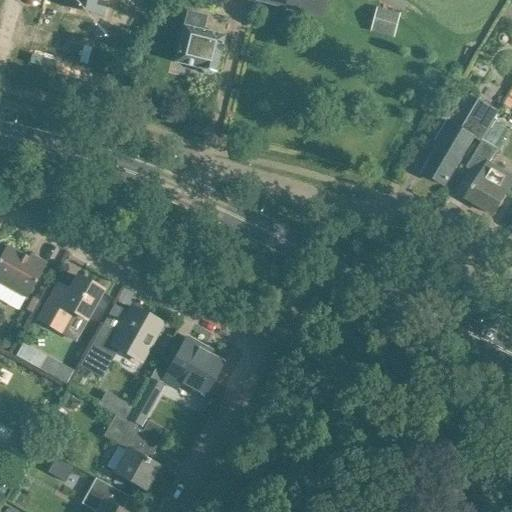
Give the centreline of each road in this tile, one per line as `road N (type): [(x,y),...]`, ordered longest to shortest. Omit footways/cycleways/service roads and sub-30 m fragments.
road 1 (residential): [(0,212),(17,212),(248,343),(256,355),(173,511)]
road 2 (residential): [(182,193),(217,169),(381,219),(511,303)]
road 3 (secondary): [(511,355),(182,193)]
road 4 (secondary): [(182,193),(0,135)]
